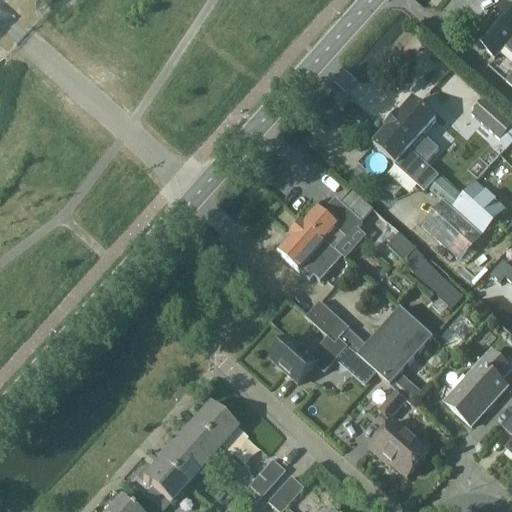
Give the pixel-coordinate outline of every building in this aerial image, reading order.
[(494,61),(511,41),(511,12),(504,5),(472,40),(494,61)] [(500,143),(511,129),(511,122),(487,100),(472,118),(500,143)] [(413,104),(399,118),(437,152),(438,152),(422,137),(435,123),(413,104)] [(437,152),(399,118),(398,117),(384,132),(386,133),(408,153),(409,152),(425,167),(437,152)] [(408,153),(386,133),(372,148),(395,168),(396,167),(404,174),(410,167),(402,160),(408,153)] [(476,184),(451,210),(443,203),(420,227),(459,263),(506,212),(476,184)] [(317,210),(303,225),(335,253),(345,241),(347,244),(362,227),(340,207),(328,221),(317,210)] [(335,253),(303,225),(302,224),(288,240),(289,241),(328,275),(329,274),(328,274),(334,267),(327,260),(334,253),(335,253)] [(399,247),(404,242),(387,226),(382,232),(399,247)] [(399,247),(382,232),(376,238),(393,254),(399,247)] [(328,275),(289,241),(276,256),(307,283),(314,275),(322,282),(328,275)] [(511,284),(511,264),(506,259),(496,270),(511,284)] [(305,321),(329,342),(343,355),(347,350),(390,388),(433,341),(400,311),(367,348),(319,305),(305,321)] [(459,347),(475,325),(462,315),(446,337),(459,347)] [(288,341),(269,362),(298,387),(316,367),(325,375),(343,355),(329,342),(311,361),(288,341)] [(500,386),(510,374),(491,357),(467,383),(463,380),(451,393),(457,398),(448,409),(445,406),(444,407),(471,431),(506,392),(500,386)] [(389,425),(406,404),(396,395),(378,415),(389,425)] [(237,432),(210,408),(193,427),(220,451),(237,432)] [(407,482),(429,457),(393,425),(369,452),(382,464),(384,461),(407,482)] [(220,451),(193,427),(176,445),(203,470),(220,451)] [(203,470),(176,445),(159,464),(187,488),(203,470)] [(285,474),(271,462),(254,482),(267,493),(285,474)] [(187,488),(159,464),(142,483),(170,507),(187,488)] [(303,490),(299,486),(290,478),(272,499),(285,510),(303,490)] [(267,493),(254,482),(248,488),(261,500),(267,493)] [(233,511),(239,504),(230,496),(224,503),(233,511)] [(283,511),(285,510),(272,499),(266,505),(274,511),(283,511)] [(134,511),(123,502),(114,511),(134,511)]
